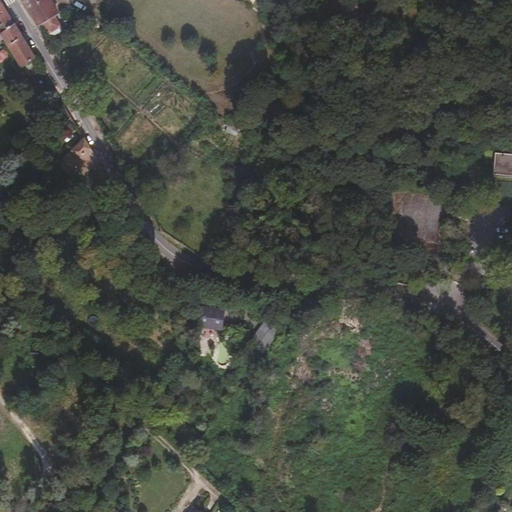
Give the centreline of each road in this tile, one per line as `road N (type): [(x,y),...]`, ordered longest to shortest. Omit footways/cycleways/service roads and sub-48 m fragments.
road 1 (tertiary): [(9,0),(139,219),(171,254),(223,272),(432,304),(479,329),(511,361)]
road 2 (track): [(171,254),(185,320),(182,366),(128,426),(47,473)]
road 3 (track): [(0,392),(47,473),(10,511)]
